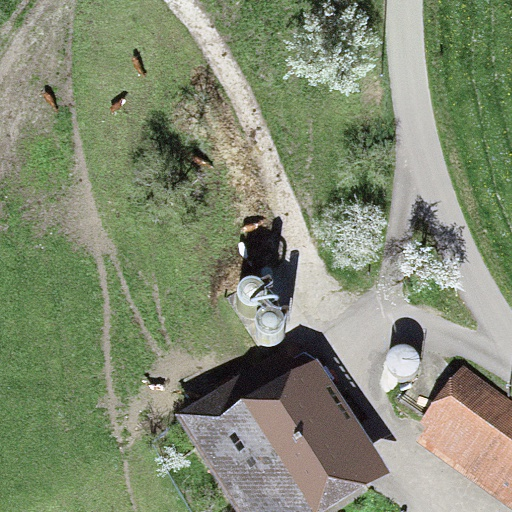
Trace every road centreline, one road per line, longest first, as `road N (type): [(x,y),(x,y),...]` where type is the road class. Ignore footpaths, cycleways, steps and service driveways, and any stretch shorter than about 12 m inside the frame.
road 1 (track): [(508,348),(380,319),(346,321),(341,359),(465,511)]
road 2 (unclassified): [(511,352),(458,259),(424,170),(404,78),(403,0)]
road 3 (track): [(346,321),(183,0)]
